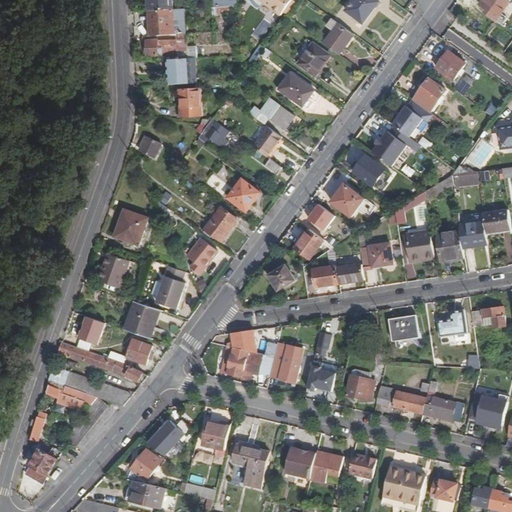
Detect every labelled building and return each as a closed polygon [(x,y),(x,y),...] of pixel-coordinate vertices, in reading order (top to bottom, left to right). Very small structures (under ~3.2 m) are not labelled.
[(149,0),(150,10),(151,10),(173,9),(172,0),(149,0)] [(291,0),(258,0),(280,15),(291,0)] [(352,0),(345,11),(362,23),(378,1),(376,0),(352,0)] [(484,13),(496,21),(510,3),(506,0),(483,0),(480,5),(486,10),(484,13)] [(151,10),(153,35),(174,34),(174,30),(173,9),(151,10)] [(338,23),(330,17),(325,25),(332,31),(338,23)] [(338,54),(353,33),(338,23),(332,31),(323,43),(338,54)] [(174,34),(153,35),(149,36),(141,36),(141,40),(147,40),(148,55),(163,54),(163,48),(177,47),(177,41),(184,41),(184,34),(174,34)] [(316,76),(331,56),(314,43),(299,63),(316,76)] [(271,51),(266,47),(260,54),(266,58),(271,51)] [(436,69),(453,81),(466,64),(449,52),(436,69)] [(170,85),(191,84),(190,58),(168,59),(170,85)] [(290,72),(286,78),(283,82),(282,82),(281,84),(277,88),(287,95),(287,94),(302,105),(303,104),(308,108),(312,102),(307,98),(309,96),(313,90),(314,90),(294,75),(290,72)] [(413,101),(430,113),(447,92),(429,78),(413,101)] [(472,83),(467,93),(477,99),(483,90),(472,83)] [(183,100),(181,116),(202,118),(205,91),(183,89),(182,100),(183,100)] [(320,95),(313,90),(309,96),(315,101),(320,95)] [(255,108),(251,114),(265,124),(269,118),(285,129),(294,116),(270,99),(261,112),(255,108)] [(434,116),(430,113),(413,101),(408,108),(407,107),(393,125),(410,138),(424,119),(428,123),(434,116)] [(486,113),(493,118),(498,111),(491,106),(486,113)] [(230,133),(213,120),(210,125),(209,126),(202,135),(199,138),(205,143),(209,138),(222,147),(228,140),(225,138),(230,133)] [(202,135),(209,126),(196,125),(195,127),(199,128),(197,131),(202,135)] [(502,148),(511,146),(511,125),(499,127),(502,148)] [(270,128),(255,148),(268,158),(275,149),(283,138),(270,128)] [(390,132),(375,153),(393,167),(409,146),(390,132)] [(146,137),(140,150),(154,158),(161,145),(146,137)] [(423,137),(419,145),(427,148),(431,141),(423,137)] [(368,138),(363,144),(372,151),(377,145),(368,138)] [(479,145),(470,160),(481,166),(489,151),(479,145)] [(278,151),(275,149),(268,158),(269,159),(271,160),(278,151)] [(355,172),(374,186),(386,171),(367,156),(355,172)] [(276,175),(281,168),(271,160),(269,159),(264,165),(276,175)] [(412,177),(416,170),(406,164),(402,171),(412,177)] [(429,164),(423,172),(419,168),(414,174),(430,187),(435,180),(429,176),(435,169),(429,164)] [(469,173),(459,166),(453,175),(469,173)] [(457,176),(459,187),(480,184),(479,173),(457,176)] [(227,198),(245,212),(259,193),(241,180),(227,198)] [(352,217),(365,199),(346,185),(332,202),(352,217)] [(425,192),(413,199),(417,206),(426,200),(425,192)] [(451,203),(447,194),(431,202),(438,216),(456,207),(453,201),(451,203)] [(396,210),(398,224),(406,223),(404,214),(417,206),(413,199),(396,210)] [(320,204),(309,219),(327,231),(338,216),(320,204)] [(206,229),(222,241),(238,219),(222,208),(206,229)] [(116,235),(140,244),(148,217),(125,209),(116,235)] [(508,210),(483,214),(484,219),(484,221),(486,233),(511,230),(508,210)] [(463,248),(473,247),(473,242),(487,240),(486,233),(484,221),(460,225),(461,232),(463,248)] [(293,248),(296,249),(311,230),(308,228),(293,248)] [(309,259),(324,240),(311,230),(296,249),(309,259)] [(408,235),(412,258),(426,256),(426,259),(435,258),(431,232),(408,235)] [(442,263),(448,262),(458,261),(465,259),(463,248),(461,232),(438,236),(442,263)] [(192,268),(200,274),(216,252),(200,240),(188,257),(196,263),(192,268)] [(364,266),(364,267),(387,265),(386,261),(394,260),(392,243),(361,248),(364,266)] [(120,287),(130,261),(111,254),(109,258),(107,257),(99,280),(120,287)] [(337,268),(337,265),(315,269),(317,287),(340,283),(337,268)] [(185,271),(169,266),(156,302),(176,308),(186,283),(181,281),(185,271)] [(337,268),(340,283),(366,281),(364,267),(364,266),(337,268)] [(269,278),(278,292),(294,282),(286,267),(269,278)] [(278,292),(269,278),(266,279),(275,293),(278,292)] [(132,292),(129,299),(135,301),(137,302),(140,294),(132,292)] [(137,302),(135,301),(124,329),(146,337),(157,309),(137,302)] [(506,307),(473,311),(475,327),(496,324),(496,327),(508,325),(506,307)] [(440,322),(442,337),(470,332),(466,310),(453,313),(454,320),(440,322)] [(391,319),(395,342),(398,341),(399,350),(400,351),(401,352),(402,352),(403,351),(404,350),(402,340),(421,338),(418,315),(391,319)] [(73,341),(84,344),(91,323),(80,320),(73,341)] [(160,331),(157,341),(170,345),(176,337),(160,331)] [(264,361),(246,357),(242,357),(245,344),(247,344),(247,342),(246,331),(233,333),(234,342),(235,348),(229,375),(229,376),(244,379),(246,373),(261,376),(264,361)] [(322,331),(315,352),(328,356),(334,335),(322,331)] [(378,357),(387,356),(383,335),(374,336),(378,357)] [(100,350),(98,354),(113,360),(123,364),(124,362),(134,366),(136,362),(145,365),(152,346),(132,339),(125,358),(100,350)] [(62,341),(58,352),(111,372),(112,369),(142,384),(142,383),(147,377),(113,360),(98,354),(62,341)] [(235,348),(234,342),(229,342),(223,374),(229,375),(235,348)] [(279,344),(272,377),(279,379),(287,345),(279,344)] [(305,348),(290,345),(282,380),(296,383),(305,348)] [(246,357),(264,361),(266,356),(247,352),(246,357)] [(315,361),(308,388),(318,390),(318,388),(334,392),(338,374),(322,370),(324,363),(315,361)] [(70,372),(66,386),(87,393),(100,398),(123,406),(133,393),(70,372)] [(246,373),(244,379),(244,380),(259,383),(261,376),(246,373)] [(481,373),(476,391),(485,393),(489,375),(481,373)] [(348,396),(367,401),(367,400),(372,401),(375,392),(369,390),(371,381),(352,377),(348,396)] [(55,382),(50,380),(46,391),(58,395),(61,388),(53,386),(55,382)] [(432,382),(432,384),(430,391),(436,393),(439,384),(432,382)] [(430,391),(432,384),(425,383),(423,391),(430,393),(430,391)] [(84,401),(87,393),(66,386),(63,394),(84,401)] [(392,390),(381,388),(377,404),(391,407),(396,387),(392,386),(392,390)] [(396,408),(424,414),(428,399),(399,392),(396,408)] [(466,406),(429,396),(428,399),(424,414),(461,423),(466,406)] [(110,407),(100,398),(61,438),(72,447),(110,407)] [(501,420),(500,422),(505,424),(509,410),(489,405),(486,416),(501,420)] [(30,439),(38,442),(45,419),(37,416),(30,439)] [(194,428),(182,419),(177,426),(171,422),(159,437),(173,449),(186,433),(189,435),(194,428)] [(205,446),(226,451),(232,428),(224,427),(210,423),(205,446)] [(239,442),(238,445),(256,450),(255,446),(239,442)] [(30,465),(48,476),(61,453),(43,443),(30,465)] [(270,453),(256,450),(238,445),(233,464),(250,468),(245,487),(260,490),(270,453)] [(311,480),(317,454),(308,452),(308,453),(302,452),(302,450),(292,448),(286,474),(311,480)] [(136,482),(146,484),(163,462),(148,450),(134,468),(128,480),(136,482)] [(204,461),(204,452),(195,451),(195,461),(204,461)] [(317,454),(311,480),(325,484),(327,475),(339,478),(344,458),(318,451),(317,454)] [(355,458),(351,474),(360,477),(362,468),(368,470),(370,462),(355,458)] [(391,467),(389,473),(415,480),(417,474),(391,467)] [(384,496),(420,505),(427,477),(417,474),(415,480),(389,473),(383,495),(384,496)] [(430,497),(453,502),(458,486),(441,482),(441,483),(434,481),(430,497)] [(146,484),(136,482),(133,491),(130,490),(127,500),(163,509),(169,490),(146,484)] [(472,506),(489,510),(493,491),(485,489),(484,493),(476,491),(472,506)] [(501,493),(493,491),(489,510),(499,511),(511,511),(511,504),(508,504),(509,498),(501,496),(501,493)] [(417,511),(420,505),(384,496),(383,504),(414,511),(417,511)]
